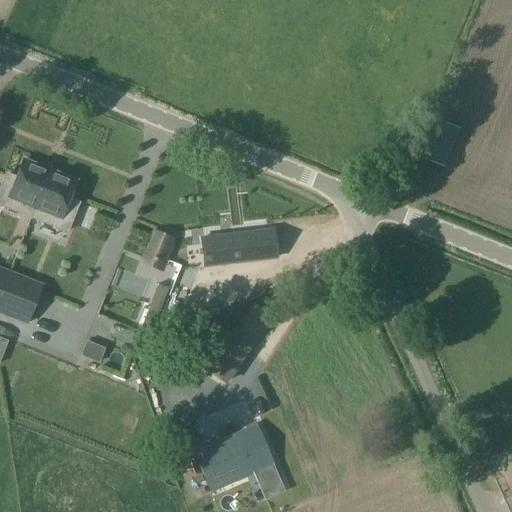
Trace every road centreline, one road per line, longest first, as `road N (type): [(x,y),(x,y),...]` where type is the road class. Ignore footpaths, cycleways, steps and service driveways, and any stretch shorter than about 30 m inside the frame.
road 1 (tertiary): [(352,196),(0,57)]
road 2 (unclassified): [(489,511),(352,196)]
road 3 (tertiary): [(511,259),(352,196)]
